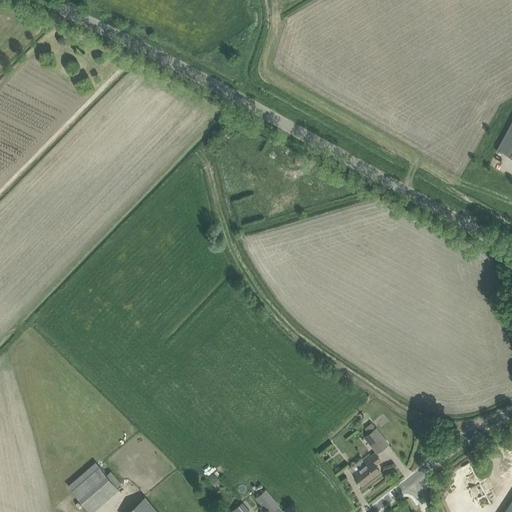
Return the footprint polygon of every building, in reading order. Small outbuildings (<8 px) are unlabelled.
[(511,155),(511,123),(499,149),(511,155)] [(366,437),(363,440),(365,444),(369,441),(377,452),(388,443),(376,427),(365,436),(366,437)] [(365,464),(354,472),(353,473),(362,484),(380,470),(375,464),(380,460),(375,453),(364,462),(365,464)] [(91,511),(119,487),(96,462),(69,487),(91,511)] [(283,511),(278,505),(279,505),(265,489),(256,497),(268,511),(270,511),(271,511),(272,511),(283,511)] [(160,511),(146,494),(123,511),(160,511)] [(511,511),(511,499),(502,511),(511,511)] [(229,511),(250,511),(242,502),(229,511)]
